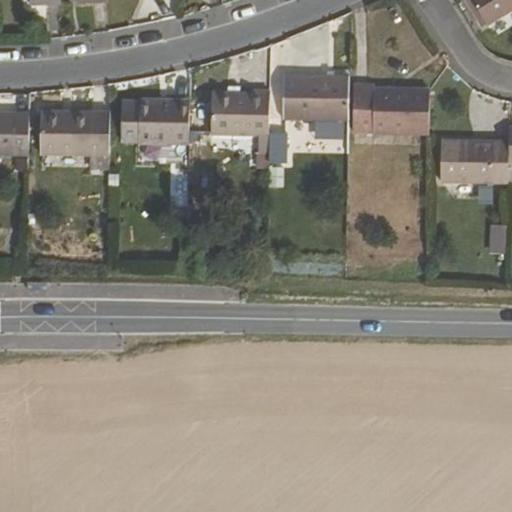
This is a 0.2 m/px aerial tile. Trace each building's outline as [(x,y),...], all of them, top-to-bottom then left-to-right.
[(480,0),(473,0),(487,23),(492,21),(480,0)] [(511,0),(480,0),(492,21),(511,9),(511,0)] [(356,70),(293,70),(290,70),(290,112),(293,112),(356,113),(356,84),(356,70)] [(436,130),(436,88),(380,88),(380,84),(356,84),(356,113),(356,130),(436,130)] [(274,129),(274,88),(257,88),(257,90),(217,90),(217,129),(274,129)] [(127,95),(127,135),(144,135),(144,137),(194,137),(194,94),(145,94),(145,95),(127,95)] [(47,106),(47,148),(95,149),(95,162),(114,162),(114,106),(47,106)] [(0,110),(0,152),(33,153),(33,110),(0,110)] [(289,134),(275,134),(275,153),(289,153),(289,134)] [(511,136),(449,137),(449,176),(511,176),(511,136)] [(492,225),(489,253),(504,254),(507,227),(492,225)]
